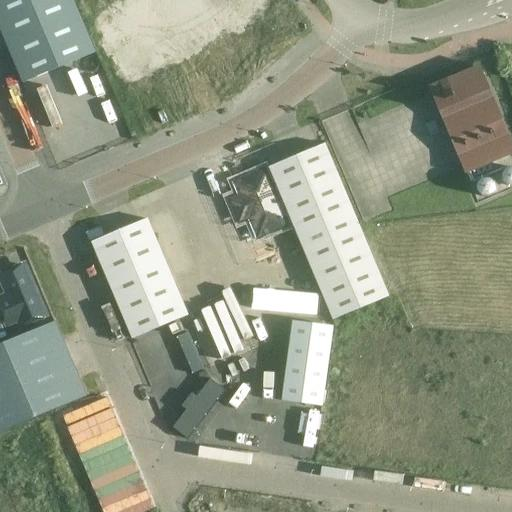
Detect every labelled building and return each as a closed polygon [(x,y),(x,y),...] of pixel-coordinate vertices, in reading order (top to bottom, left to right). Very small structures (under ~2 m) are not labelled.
[(73,0),(0,0),(0,27),(24,84),(96,53),(73,0)] [(219,76),(228,72),(217,48),(208,51),(219,76)] [(431,91),(465,172),(511,151),(511,141),(482,70),(431,91)] [(135,94),(113,102),(121,124),(143,116),(135,94)] [(270,169),(333,321),(390,297),(325,145),(270,169)] [(266,170),(234,183),(258,239),(289,226),(266,170)] [(92,243),(133,340),(188,316),(148,220),(92,243)] [(74,268),(87,299),(107,290),(94,260),(74,268)] [(0,280),(0,305),(14,301),(6,279),(0,280)] [(294,322),(283,402),(323,407),(334,327),(294,322)] [(44,328),(0,346),(0,433),(86,397),(55,323),(44,328)] [(490,443),(491,471),(511,470),(511,460),(511,455),(502,455),(501,443),(490,443)] [(109,471),(74,485),(81,502),(115,488),(109,471)] [(440,483),(439,492),(494,495),(494,487),(440,483)] [(511,499),(511,489),(498,489),(497,499),(511,499)]
